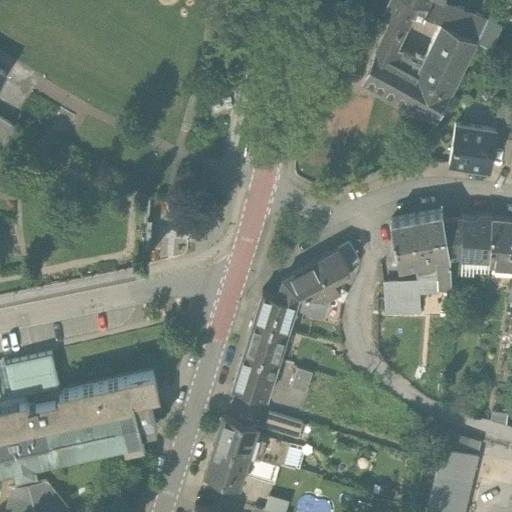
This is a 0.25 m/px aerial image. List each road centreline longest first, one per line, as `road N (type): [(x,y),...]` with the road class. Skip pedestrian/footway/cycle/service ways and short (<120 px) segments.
road 1 (residential): [(361,207),(369,260),(357,336),(371,368),(409,397),(511,434)]
road 2 (residential): [(162,511),(237,273)]
road 3 (residential): [(0,323),(237,273)]
road 4 (residential): [(260,187),(305,0)]
road 5 (residential): [(361,207),(439,186),(511,193)]
